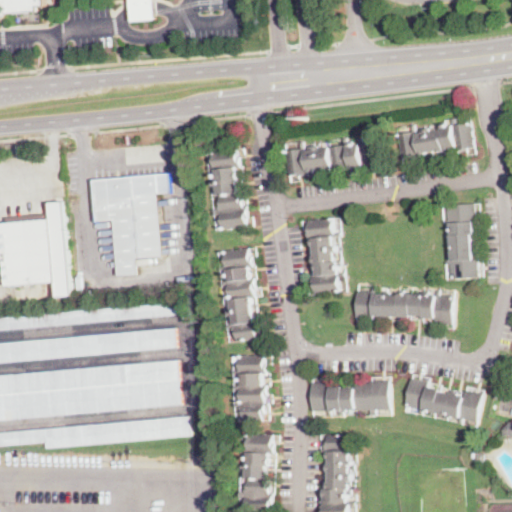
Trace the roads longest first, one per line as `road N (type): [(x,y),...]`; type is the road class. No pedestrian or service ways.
road 1 (residential): [(298,511),(295,353),(257,81)]
road 2 (residential): [(484,361),(508,280),(485,58)]
road 3 (primary): [(0,128),(223,98),(257,81)]
road 4 (primary): [(257,81),(511,53)]
road 5 (residential): [(501,172),(276,202)]
road 6 (primary): [(257,81),(220,70),(59,81)]
road 7 (residential): [(295,353),(484,361)]
